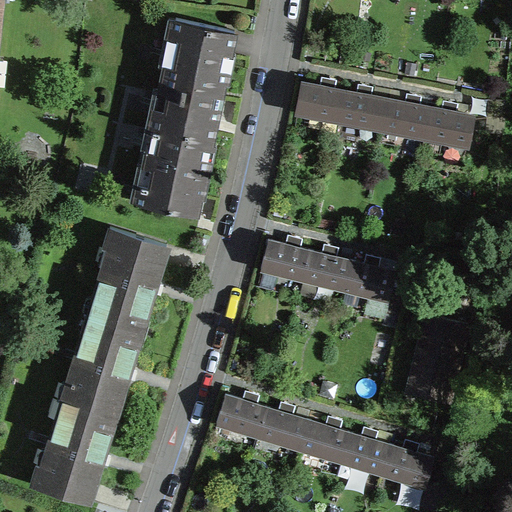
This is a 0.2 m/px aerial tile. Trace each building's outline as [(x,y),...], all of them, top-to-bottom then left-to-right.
[(160,93),(161,94),(158,109),(215,121),(224,81),(229,82),(232,68),(236,52),(230,51),(235,29),(177,17),(169,54),(168,53),(160,93)] [(340,118),(345,89),(320,84),(302,81),(296,110),(340,118)] [(345,89),(340,118),(383,126),(388,97),(364,93),(345,89)] [(388,97),(383,126),(425,135),(430,105),(404,100),(388,97)] [(468,143),(474,114),(443,108),(430,105),(425,135),(468,143)] [(217,143),(211,142),(215,121),(158,109),(154,126),(153,125),(140,186),(141,187),(138,200),(196,213),(200,195),(205,196),(212,163),(217,143)] [(110,247),(90,313),(140,328),(153,288),(167,242),(110,225),(104,245),(110,247)] [(304,277),(311,248),(285,241),(268,237),(261,266),(304,277)] [(311,248),(304,277),(346,287),(353,258),(329,252),(311,248)] [(353,258),(346,287),(389,298),(396,269),(364,261),(353,258)] [(511,303),(511,289),(489,287),(486,318),(510,321),(511,303)] [(90,313),(64,398),(114,413),(126,374),(140,328),(90,313)] [(450,401),(469,322),(437,314),(426,359),(418,393),(450,401)] [(225,392),(217,420),(259,433),(268,404),(242,397),(225,392)] [(31,481),(88,499),(100,458),(114,413),(64,398),(44,463),(37,461),(31,481)] [(300,445),(309,417),(284,409),(268,404),(259,433),(300,445)] [(342,458),(350,430),(324,422),(309,417),(300,445),(342,458)] [(350,430),(342,458),(383,471),(392,442),(366,434),(350,430)] [(392,442),(383,471),(426,483),(434,455),(404,446),(392,442)]
